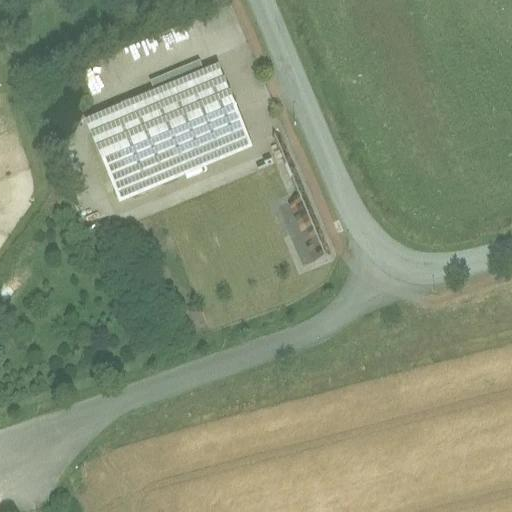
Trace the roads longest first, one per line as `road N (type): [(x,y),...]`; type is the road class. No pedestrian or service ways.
road 1 (residential): [(426,288),(0,454)]
road 2 (residential): [(426,288),(393,273),(360,229),(264,0)]
